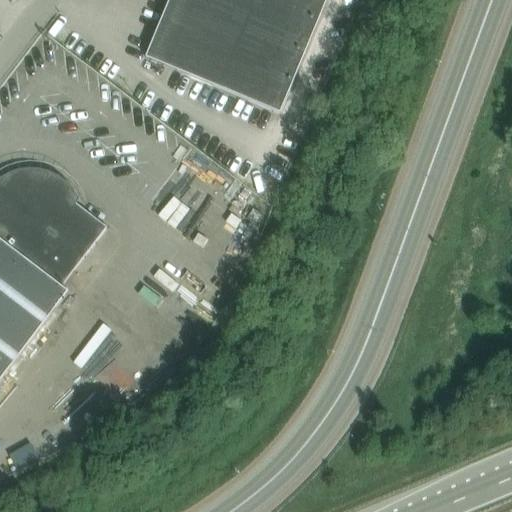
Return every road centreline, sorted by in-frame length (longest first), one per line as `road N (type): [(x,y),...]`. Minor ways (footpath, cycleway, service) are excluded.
road 1 (tertiary): [(231,511),(313,435),(359,363),(494,0)]
road 2 (unknown): [(0,150),(24,144),(59,152),(99,182),(133,234),(123,263),(0,430)]
